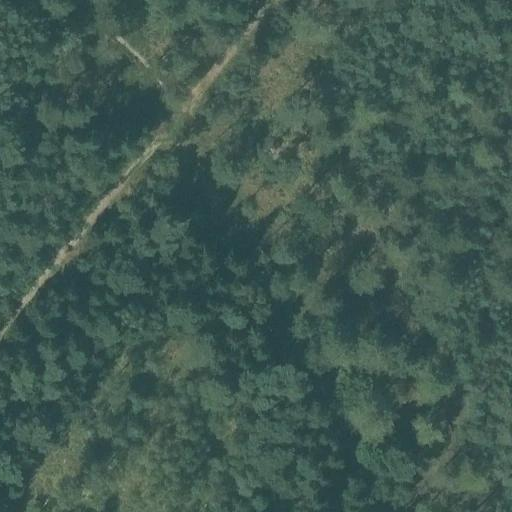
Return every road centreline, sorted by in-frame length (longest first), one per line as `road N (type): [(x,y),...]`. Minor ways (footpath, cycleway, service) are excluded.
road 1 (track): [(167,130),(210,225),(375,511)]
road 2 (track): [(167,130),(0,328)]
road 3 (track): [(278,0),(167,130)]
